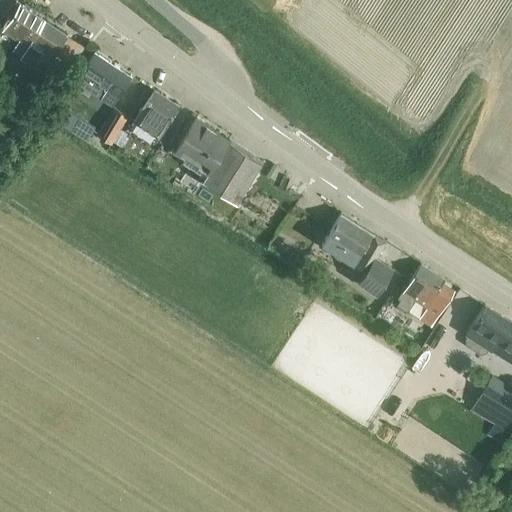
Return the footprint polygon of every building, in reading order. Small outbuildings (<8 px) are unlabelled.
[(20,3),(2,30),(19,41),(12,51),(19,56),(18,58),(42,74),(56,52),(68,34),(20,3)] [(113,104),(132,75),(95,51),(77,79),(113,104)] [(159,136),(167,123),(178,106),(154,90),(135,120),(159,136)] [(112,143),(129,117),(119,109),(116,107),(98,134),(112,143)] [(235,200),(256,169),(260,163),(226,141),(228,139),(196,117),(175,148),(184,155),(183,161),(204,174),(202,177),(235,200)] [(377,294),(394,267),(377,255),(386,241),(342,212),(322,242),(354,263),(366,270),(358,281),(377,294)] [(410,280),(398,297),(402,299),(398,304),(410,312),(411,310),(420,317),(427,306),(438,314),(440,311),(454,290),(443,283),(445,279),(421,263),(410,280)] [(511,322),(485,305),(467,333),(470,335),(466,340),(467,345),(480,353),(485,352),(491,349),(511,362),(511,322)] [(511,389),(492,377),(483,390),(511,408),(511,389)]
